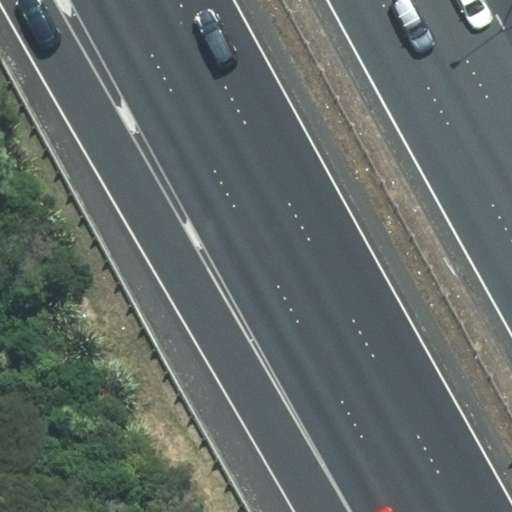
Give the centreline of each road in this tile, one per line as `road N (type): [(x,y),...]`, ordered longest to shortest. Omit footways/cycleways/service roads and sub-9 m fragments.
road 1 (motorway): [(318,511),(21,0)]
road 2 (motorway): [(468,511),(181,0)]
road 3 (motorway): [(390,0),(511,227)]
